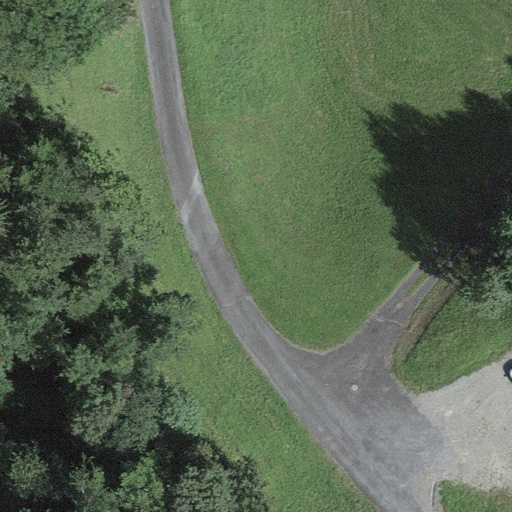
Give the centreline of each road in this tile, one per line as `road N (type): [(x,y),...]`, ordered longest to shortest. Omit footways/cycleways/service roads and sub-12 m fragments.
road 1 (residential): [(147,0),(211,235),(285,366),(348,398)]
road 2 (trunk): [(511,231),(162,511)]
road 3 (track): [(348,398),(373,351),(511,166)]
road 4 (track): [(348,398),(412,511)]
